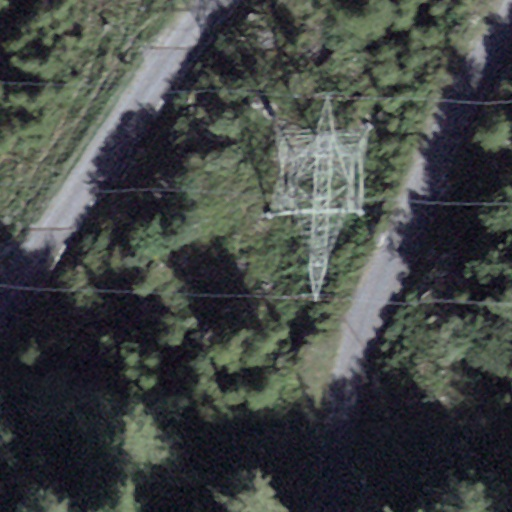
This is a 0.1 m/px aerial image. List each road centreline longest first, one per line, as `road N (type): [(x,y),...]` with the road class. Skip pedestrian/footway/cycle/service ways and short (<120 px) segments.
road 1 (track): [(341,511),(360,378),(421,195),(511,3)]
road 2 (track): [(223,0),(137,103),(0,297)]
